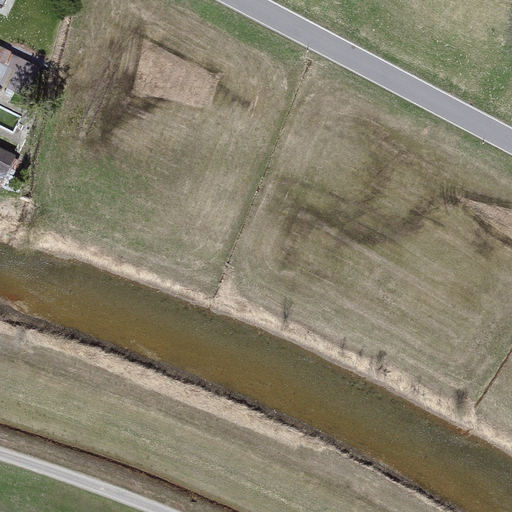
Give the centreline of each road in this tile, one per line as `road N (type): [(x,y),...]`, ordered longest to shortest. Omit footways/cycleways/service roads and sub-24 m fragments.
road 1 (tertiary): [(511,144),(238,0)]
road 2 (track): [(0,457),(131,511)]
